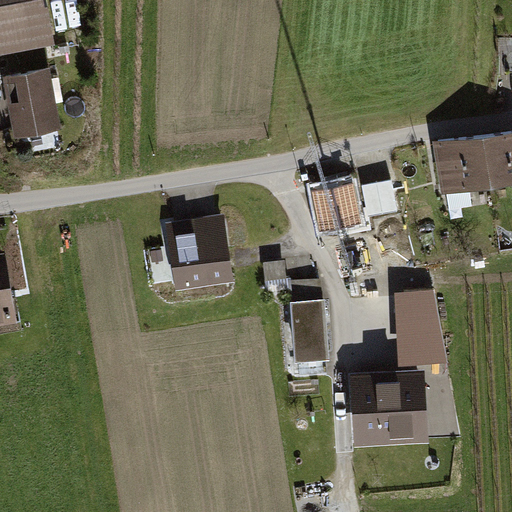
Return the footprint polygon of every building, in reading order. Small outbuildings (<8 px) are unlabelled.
[(47,0),(0,0),(0,52),(56,42),(47,0)] [(50,65),(3,74),(15,136),(62,127),(50,65)] [(511,129),(481,133),(489,184),(511,180),(511,129)] [(481,133),(432,139),(440,192),(489,184),(481,133)] [(322,227),(360,219),(355,195),(361,194),(359,182),(314,191),(322,227)] [(391,188),(361,194),(355,195),(360,219),(396,211),(391,188)] [(224,213),(167,221),(177,287),(234,278),(224,213)] [(0,322),(18,319),(5,248),(0,248),(0,322)] [(267,261),(269,288),(289,287),(287,260),(267,261)] [(321,277),(291,280),(292,299),(289,299),(293,360),(329,357),(324,297),(322,297),(321,277)] [(433,288),(396,290),(399,363),(448,361),(433,288)] [(421,379),(357,383),(360,440),(424,437),(421,379)]
